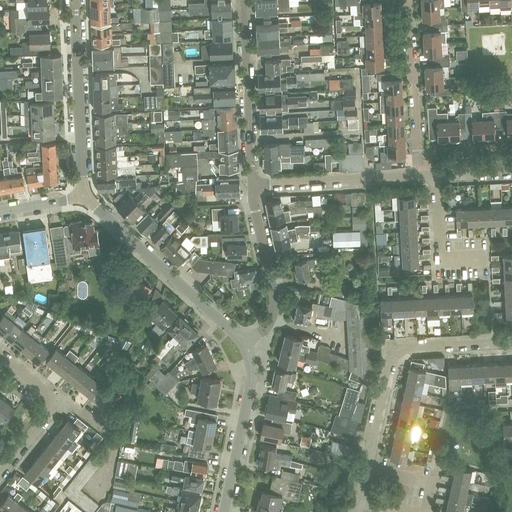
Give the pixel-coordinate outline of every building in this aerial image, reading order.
[(16,0),(17,2),(17,9),(18,9),(29,9),(47,8),(46,0),(16,0)] [(170,0),(158,0),(159,7),(159,10),(171,9),(170,0)] [(189,8),(202,8),(231,6),(231,0),(205,0),(205,2),(188,3),(189,8)] [(357,4),(357,7),(357,14),(363,13),(381,12),(380,2),(368,2),(367,0),(339,0),(340,2),(346,2),(346,5),(357,4)] [(421,0),(422,9),(439,8),(439,1),(444,1),(444,0),(421,0)] [(468,11),(467,10),(479,9),(478,0),(466,0),(467,5),(461,6),(461,11),(468,11)] [(488,0),(478,0),(479,9),(479,11),(489,11),(489,8),(489,5),(488,0)] [(500,9),(511,9),(511,11),(511,10),(511,0),(499,0),(500,7),(500,9)] [(91,5),(91,13),(91,22),(118,21),(118,16),(110,17),(110,8),(109,4),(91,5)] [(232,16),(231,6),(202,8),(189,8),(189,14),(201,13),(201,14),(210,14),(210,12),(212,12),(212,17),(232,16)] [(289,6),(256,7),(256,16),(278,15),(278,11),(289,11),(289,6)] [(160,21),(160,12),(159,10),(159,7),(139,8),(140,22),(150,21),(160,21)] [(18,17),(15,17),(16,32),(18,32),(32,31),(32,22),(42,21),(49,21),(49,8),(47,8),(29,9),(18,9),(18,17)] [(433,25),(440,25),(448,25),(447,18),(446,18),(446,17),(445,15),(443,14),(440,14),(439,8),(422,9),(422,19),(433,19),(433,25)] [(381,23),(381,12),(363,13),(357,14),(354,14),(354,18),(360,18),(360,24),(366,24),(381,23)] [(332,15),(322,15),(322,25),(325,24),(332,24),(332,15)] [(233,27),(232,18),(213,19),(214,28),(233,27)] [(278,19),(256,20),(256,27),(264,27),(264,28),(279,27),(288,26),(288,22),(279,22),(278,19)] [(151,32),(161,32),(160,21),(150,21),(151,32)] [(381,23),(366,24),(366,35),(382,34),(381,23)] [(117,24),(91,25),(91,35),(112,34),(112,28),(117,28),(117,24)] [(448,25),(440,25),(433,25),(434,31),(423,32),(424,43),(441,42),(441,31),(448,31),(448,25)] [(264,27),(256,27),(257,37),(279,36),(279,31),(288,31),(288,26),(279,27),(264,28),(264,27)] [(233,37),(233,27),(214,28),(214,38),(233,37)] [(172,32),(160,32),(161,42),(173,41),(172,32)] [(37,47),(46,47),(50,47),(50,33),(30,33),(30,43),(23,43),(23,54),(37,53),(37,47)] [(112,38),(112,34),(91,35),(92,45),(120,44),(120,38),(112,38)] [(333,34),(322,34),(323,43),(333,42),(333,34)] [(382,34),(366,35),(360,35),(361,46),(365,46),(367,46),(383,45),(382,34)] [(279,36),(257,37),(257,46),(265,46),(265,45),(280,44),(280,45),(291,45),(290,37),(284,38),(284,40),(280,41),(279,36)] [(232,41),(210,42),(211,57),(233,56),(232,41)] [(424,54),(435,54),(435,60),(444,59),(450,59),(449,53),(448,53),(447,42),(441,42),(424,43),(424,54)] [(149,43),(149,55),(161,54),(161,43),(149,43)] [(163,63),(174,63),(173,43),(162,44),(163,63)] [(322,54),(334,53),(333,43),(321,44),(322,54)] [(265,46),(257,46),(258,54),(280,53),(280,50),(291,49),(291,45),(280,45),(280,44),(265,45),(265,46)] [(355,57),(366,57),(383,56),(383,45),(367,46),(365,46),(361,46),(359,47),(360,52),(355,52),(355,57)] [(121,46),(92,47),(93,67),(128,65),(128,60),(122,60),(121,46)] [(41,55),(41,65),(62,65),(61,54),(41,55)] [(162,54),(161,54),(149,55),(150,66),(162,65),(162,63),(162,54)] [(328,68),(334,68),(334,54),(323,54),(323,60),(330,60),(330,62),(327,62),(328,68)] [(384,67),(383,56),(366,57),(366,68),(361,68),(362,74),(367,74),(367,68),(384,67)] [(286,71),(286,65),(291,64),(291,58),(266,59),(267,72),(286,71)] [(425,78),(443,77),(449,77),(448,66),(450,66),(450,59),(444,59),(444,63),(442,64),(442,66),(425,67),(425,78)] [(210,83),(235,81),(234,62),(195,65),(195,73),(204,73),(204,72),(210,72),(210,83)] [(162,63),(162,65),(162,71),(162,76),(174,75),(174,63),(163,63),(162,63)] [(62,75),(62,65),(41,65),(42,71),(31,71),(31,76),(42,76),(62,75)] [(117,72),(93,73),(93,85),(110,85),(110,79),(117,79),(117,72)] [(258,75),(259,83),(308,80),(325,79),(324,72),(296,74),(296,76),(286,77),(286,78),(280,78),(280,74),(258,75)] [(391,79),(390,73),(395,73),(376,74),(376,80),(382,80),(384,80),(384,90),(402,89),(401,79),(391,79)] [(62,85),(62,75),(42,76),(42,86),(62,85)] [(174,75),(162,76),(162,77),(163,83),(163,87),(175,86),(174,75)] [(12,77),(0,77),(0,89),(13,89),(12,77)] [(446,88),(444,89),(443,77),(425,78),(426,89),(437,88),(437,95),(451,94),(451,88),(446,88)] [(352,78),(339,78),(340,88),(353,88),(352,78)] [(309,85),(308,80),(259,83),(259,91),(280,90),(280,89),(287,89),(287,87),(309,85)] [(36,97),(63,96),(62,85),(42,86),(42,90),(35,90),(36,97)] [(118,85),(110,85),(93,85),(94,98),(110,97),(110,91),(118,91),(118,85)] [(188,97),(235,95),(235,86),(214,87),(214,91),(203,91),(203,87),(194,87),(194,89),(188,89),(188,97)] [(356,89),(346,89),(346,98),(356,98),(356,89)] [(402,89),(384,90),(381,90),(381,95),(380,95),(380,101),(403,100),(402,89)] [(259,96),(260,103),(297,101),(309,101),(309,96),(306,97),(306,96),(287,97),(287,94),(259,96)] [(235,104),(235,95),(188,97),(189,103),(195,103),(195,102),(214,101),(215,104),(235,104)] [(110,97),(94,98),(94,110),(123,109),(123,102),(119,103),(118,97),(110,97)] [(355,99),(345,99),(346,109),(355,108),(355,99)] [(403,111),(403,100),(380,101),(381,112),(386,112),(403,111)] [(25,114),(54,113),(54,101),(24,102),(25,114)] [(297,101),(260,103),(260,112),(281,111),(281,107),(287,106),(287,107),(307,106),(307,105),(311,105),(311,101),(309,101),(297,101)] [(210,118),(218,118),(236,117),(236,107),(209,109),(210,115),(210,118)] [(449,139),(448,121),(448,112),(437,113),(437,107),(427,108),(429,129),(437,128),(438,139),(439,139),(439,141),(441,142),(446,142),(448,141),(448,139),(449,139)] [(357,109),(345,109),(346,119),(357,118),(357,109)] [(180,110),(164,111),(164,119),(180,118),(180,110)] [(511,112),(506,113),(506,110),(500,111),(500,125),(507,125),(507,136),(509,136),(509,138),(511,138),(511,112)] [(162,111),(154,111),(154,121),(162,121),(162,111)] [(403,111),(386,112),(386,123),(404,122),(403,111)] [(500,125),(500,111),(489,111),(489,119),(483,119),(484,137),(495,136),(494,126),(500,125)] [(115,114),(95,114),(95,125),(115,124),(127,124),(133,123),(132,112),(115,114)] [(472,137),(484,137),(483,119),(476,120),(476,115),(475,114),(471,114),(471,112),(465,113),(466,127),(472,127),(472,137)] [(54,124),(54,113),(25,114),(25,126),(54,124)] [(459,127),(466,127),(465,113),(459,113),(459,115),(457,115),(456,116),(455,117),(455,118),(455,121),(448,121),(449,139),(450,139),(450,141),(452,142),(457,141),(459,140),(459,138),(460,138),(459,127)] [(260,116),(261,124),(308,122),(308,117),(288,118),(288,119),(282,119),(282,115),(260,116)] [(237,127),(236,117),(218,118),(210,118),(210,122),(210,128),(237,127)] [(348,119),(348,129),(358,128),(358,119),(348,119)] [(308,122),(261,124),(261,133),(282,131),(282,127),(288,127),(288,128),(304,127),(304,132),(314,131),(313,122),(308,122)] [(404,133),(404,122),(386,123),(387,134),(404,133)] [(151,132),(158,132),(165,132),(164,123),(151,123),(151,132)] [(55,136),(54,124),(25,126),(26,129),(32,128),(32,137),(55,136)] [(127,124),(115,124),(95,125),(95,134),(116,134),(127,133),(127,124)] [(218,139),(237,138),(237,127),(203,130),(203,135),(209,135),(209,139),(218,139)] [(169,142),(173,141),(175,141),(174,139),(176,139),(175,130),(165,131),(166,142),(169,142)] [(405,144),(404,133),(387,134),(382,134),(382,140),(379,140),(379,145),(387,145),(405,144)] [(116,143),(116,134),(95,134),(96,144),(116,143)] [(238,148),(237,138),(218,139),(219,143),(209,143),(210,148),(218,148),(218,149),(238,148)] [(362,142),(348,142),(349,153),(363,152),(362,142)] [(33,156),(39,156),(43,156),(56,155),(55,143),(42,143),(42,149),(38,149),(38,151),(27,152),(28,156),(33,156)] [(280,143),(261,144),(262,156),(304,155),(303,145),(292,146),(292,143),(280,143)] [(160,148),(161,154),(165,153),(164,144),(152,145),(152,149),(160,148)] [(405,144),(387,145),(388,151),(380,151),(381,162),(395,162),(395,155),(406,155),(405,144)] [(117,156),(116,146),(96,146),(97,157),(117,156)] [(220,172),(239,171),(238,150),(216,152),(216,157),(217,157),(219,157),(219,162),(220,172)] [(168,183),(176,182),(196,180),(197,180),(196,158),(195,152),(167,154),(167,169),(168,173),(168,183)] [(363,170),(363,156),(363,152),(349,153),(339,154),(339,171),(363,170)] [(314,172),(332,171),(331,154),(325,154),(325,162),(314,162),(314,172)] [(43,156),(39,156),(33,156),(28,156),(21,157),(22,166),(26,165),(26,161),(43,160),(43,168),(56,167),(56,155),(43,156)] [(304,155),(262,156),(263,169),(281,169),(280,162),(290,161),(304,161),(304,155)] [(9,164),(9,166),(13,189),(25,187),(22,170),(17,171),(16,166),(14,167),(12,156),(8,157),(8,159),(8,161),(9,164)] [(117,159),(117,156),(97,157),(97,166),(122,165),(134,165),(134,160),(127,160),(127,159),(117,159)] [(134,165),(122,165),(97,166),(97,177),(128,175),(135,175),(134,165)] [(9,193),(9,190),(13,189),(9,166),(5,167),(3,167),(5,178),(0,178),(0,189),(0,192),(1,191),(2,194),(9,193)] [(56,167),(43,168),(44,172),(27,175),(29,187),(57,182),(56,167)] [(98,192),(99,191),(116,191),(124,189),(137,188),(137,182),(115,183),(115,178),(97,179),(98,192)] [(203,184),(196,185),(196,190),(240,187),(240,179),(215,180),(215,183),(203,184)] [(176,195),(196,192),(196,190),(196,185),(196,180),(176,182),(176,195)] [(120,192),(116,195),(114,198),(118,202),(116,205),(124,213),(143,195),(152,186),(137,189),(140,191),(133,198),(128,192),(124,196),(120,192)] [(152,186),(143,195),(124,213),(133,222),(145,210),(140,204),(146,198),(148,196),(150,197),(156,190),(152,186)] [(241,196),(240,187),(196,190),(196,192),(196,195),(216,193),(216,197),(241,196)] [(365,192),(351,193),(351,204),(357,204),(365,204),(365,192)] [(345,193),(334,194),(334,202),(346,202),(345,193)] [(320,194),(312,195),(312,200),(312,205),(320,205),(320,194)] [(416,207),(416,195),(392,197),(393,208),(400,208),(416,207)] [(268,212),(295,207),(306,206),(305,200),(294,201),(294,200),(282,203),(280,196),(273,196),(273,201),(266,202),(268,212)] [(149,213),(137,226),(146,235),(158,223),(173,207),(169,203),(162,210),(163,210),(154,219),(149,213)] [(511,205),(502,206),(503,223),(511,222),(511,205)] [(306,206),(295,207),(268,212),(271,223),(286,219),(291,218),(290,214),(296,213),(307,212),(307,211),(306,206)] [(491,223),(503,223),(502,206),(490,207),(491,223)] [(417,219),(416,207),(400,208),(400,219),(417,219)] [(479,207),(467,208),(468,225),(479,224),(479,207)] [(479,224),(491,223),(490,207),(479,207),(479,224)] [(225,208),(212,208),(213,220),(222,219),(222,229),(238,229),(237,214),(225,215),(225,208)] [(456,208),(457,225),(468,225),(467,208),(456,208)] [(174,211),(173,212),(151,236),(155,239),(154,241),(156,242),(158,242),(159,243),(174,226),(171,223),(178,215),(174,211)] [(191,213),(186,218),(190,222),(195,217),(191,213)] [(353,229),(367,229),(366,216),(352,216),(353,229)] [(417,230),(417,219),(400,219),(401,231),(417,230)] [(183,220),(176,227),(182,233),(189,226),(183,220)] [(82,224),(82,221),(71,223),(71,224),(65,225),(64,227),(65,233),(67,235),(70,254),(82,252),(81,248),(89,247),(90,254),(100,253),(99,246),(100,246),(97,230),(95,230),(94,226),(93,222),(82,224)] [(307,231),(309,231),(308,225),(299,225),(293,226),(293,227),(288,228),(286,223),(271,226),(274,237),(301,231),(307,231)] [(48,248),(49,247),(46,227),(23,230),(27,258),(27,260),(27,263),(25,263),(28,281),(51,278),(49,256),(48,248)] [(19,230),(7,232),(9,249),(10,253),(22,252),(19,230)] [(360,230),(333,232),(333,246),(360,245),(360,230)] [(417,230),(401,231),(402,242),(418,241),(417,230)] [(169,256),(181,243),(176,238),(179,235),(175,231),(160,248),(169,256)] [(307,231),(301,231),(274,237),(276,247),(291,244),(290,240),(302,237),(307,237),(307,231)] [(9,249),(7,232),(0,233),(0,273),(0,271),(0,258),(10,257),(10,253),(9,249)] [(185,246),(181,243),(169,256),(178,264),(190,251),(194,246),(206,246),(206,235),(193,235),(190,241),(185,246)] [(69,264),(65,237),(53,239),(57,266),(69,264)] [(234,244),(234,237),(222,237),(222,249),(228,248),(228,257),(247,256),(247,244),(234,244)] [(419,253),(418,241),(402,242),(402,254),(419,253)] [(195,250),(185,261),(191,266),(198,258),(200,256),(195,250)] [(419,253),(402,254),(403,266),(419,265),(419,253)] [(198,258),(191,266),(197,271),(204,272),(211,273),(211,270),(213,270),(215,260),(206,259),(198,258)] [(318,258),(314,259),(307,260),(307,259),(295,262),(297,270),(295,270),(296,279),(299,278),(299,279),(310,277),(308,265),(318,263),(318,258)] [(215,260),(213,270),(222,271),(232,273),(232,269),(235,269),(235,263),(223,261),(215,260)] [(234,278),(231,279),(232,286),(235,286),(237,285),(238,288),(248,286),(247,283),(250,283),(250,282),(258,280),(256,267),(238,270),(235,271),(236,278),(234,278)] [(135,296),(130,302),(138,308),(152,289),(138,278),(128,291),(135,296)] [(67,281),(59,282),(59,289),(68,288),(67,281)] [(330,295),(343,298),(346,298),(347,293),(344,293),(346,286),(333,283),(330,295)] [(461,294),(449,295),(450,311),(462,311),(461,294)] [(462,311),(474,310),(473,294),(461,294),(462,311)] [(22,302),(26,304),(27,302),(29,299),(23,297),(23,295),(19,295),(18,302),(22,302)] [(438,296),(439,312),(450,311),(449,295),(438,296)] [(414,297),(415,313),(427,313),(426,296),(414,297)] [(438,296),(426,296),(427,313),(427,319),(439,318),(439,312),(438,296)] [(316,315),(330,317),(332,306),(336,306),(337,298),(332,297),(330,305),(319,303),(316,315)] [(403,297),(391,298),(392,314),(404,314),(403,297)] [(414,297),(403,297),(404,314),(415,313),(414,297)] [(336,306),(332,306),(330,317),(344,320),(345,308),(341,307),(342,304),(347,304),(347,300),(345,300),(346,298),(343,298),(343,299),(337,298),(336,306)] [(350,358),(344,356),(341,366),(352,370),(372,377),(375,366),(370,303),(346,298),(347,300),(347,304),(350,358)] [(387,315),(392,314),(391,298),(380,299),(381,315),(382,325),(388,325),(387,315)] [(157,321),(149,330),(150,332),(158,339),(168,328),(169,328),(168,328),(167,329),(163,326),(176,312),(163,300),(155,308),(150,314),(157,321)] [(57,310),(57,302),(48,301),(48,307),(57,310)] [(312,306),(312,305),(299,303),(296,319),(309,322),(312,306)] [(0,318),(0,331),(3,334),(13,321),(4,313),(0,318)] [(180,316),(169,328),(168,328),(175,334),(157,353),(162,358),(190,327),(188,325),(188,324),(188,323),(189,321),(185,318),(183,319),(180,316)] [(22,328),(13,321),(3,334),(12,341),(22,328)] [(22,328),(12,341),(21,348),(31,335),(36,329),(31,326),(27,332),(22,328)] [(191,328),(190,327),(162,358),(167,362),(184,343),(187,345),(198,333),(197,332),(199,330),(195,326),(193,328),(192,328),(191,328)] [(286,334),(282,348),(299,352),(302,338),(286,334)] [(41,342),(31,335),(21,348),(30,356),(41,342)] [(121,339),(119,343),(128,348),(131,343),(121,338),(121,339)] [(50,350),(41,342),(30,356),(39,363),(50,350)] [(205,344),(193,350),(196,357),(191,359),(191,360),(185,363),(187,367),(193,364),(198,361),(211,355),(205,344)] [(319,345),(317,352),(316,357),(341,366),(344,356),(329,352),(330,347),(319,345)] [(45,361),(55,368),(65,355),(56,347),(45,361)] [(314,364),(316,357),(306,355),(306,354),(299,352),(282,348),(279,362),(296,366),(297,359),(314,364)] [(70,349),(65,355),(55,368),(64,375),(74,362),(79,356),(78,357),(70,351),(71,349),(70,349)] [(306,354),(306,355),(316,357),(317,352),(307,349),(306,354)] [(211,355),(198,361),(193,364),(187,367),(189,371),(194,368),(195,369),(197,368),(198,370),(202,368),(203,372),(216,365),(211,355)] [(433,356),(433,367),(443,367),(443,356),(433,356)] [(64,375),(73,382),(83,369),(74,362),(64,375)] [(156,384),(163,377),(165,375),(158,368),(161,366),(157,362),(146,374),(156,384)] [(507,379),(506,362),(494,363),(495,380),(495,386),(507,385),(507,379)] [(471,364),(472,381),(483,380),(483,363),(471,364)] [(494,363),(483,363),(483,380),(495,380),(494,363)] [(449,382),(460,381),(460,364),(448,365),(449,382)] [(471,364),(460,364),(460,381),(472,381),(471,364)] [(176,365),(171,371),(173,374),(179,370),(176,365)] [(408,378),(424,381),(446,386),(445,376),(431,373),(430,377),(425,376),(427,370),(410,366),(408,378)] [(93,376),(83,369),(73,382),(82,390),(93,376)] [(275,369),(272,387),(279,388),(278,394),(295,400),(297,393),(284,389),(287,371),(275,369)] [(350,377),(370,384),(372,377),(352,370),(350,377)] [(165,377),(174,385),(178,380),(170,372),(165,377)] [(91,397),(102,384),(93,376),(82,390),(91,397)] [(174,385),(165,377),(161,381),(170,389),(174,385)] [(220,380),(203,377),(200,389),(218,392),(220,380)] [(408,378),(405,389),(421,393),(424,381),(408,378)] [(150,381),(148,384),(153,389),(156,386),(150,381)] [(165,394),(170,389),(161,381),(157,386),(165,394)] [(339,414),(347,417),(352,419),(359,420),(361,421),(366,403),(357,401),(360,391),(348,387),(339,414)] [(318,395),(319,392),(317,389),(313,388),(311,390),(310,394),(312,396),(315,397),(318,395)] [(216,404),(218,392),(200,389),(198,401),(216,404)] [(403,400),(419,404),(421,393),(405,389),(403,400)] [(297,401),(282,398),(270,395),(266,415),(285,419),(288,406),(296,407),(297,401)] [(403,400),(400,412),(416,415),(419,404),(403,400)] [(16,408),(7,401),(0,409),(0,416),(6,421),(16,408)] [(198,423),(196,430),(214,434),(217,420),(207,418),(208,412),(186,408),(185,414),(192,416),(190,421),(198,423)] [(400,412),(397,423),(414,427),(416,415),(400,412)] [(331,430),(355,438),(357,432),(355,431),(359,420),(352,419),(347,417),(344,426),(333,422),(331,430)] [(68,419),(61,429),(74,439),(81,429),(68,419)] [(133,419),(129,441),(134,442),(138,420),(133,419)] [(290,433),(292,422),(278,419),(277,425),(264,423),(261,436),(281,440),(282,432),(290,433)] [(511,422),(502,423),(503,439),(511,438),(511,422)] [(411,438),(414,427),(397,423),(395,434),(411,438)] [(67,448),(74,439),(61,429),(54,437),(67,448)] [(214,434),(196,430),(188,429),(185,442),(190,443),(188,454),(206,458),(208,447),(212,448),(214,434)] [(395,434),(392,446),(409,449),(411,438),(395,434)] [(297,445),(307,446),(308,437),(299,435),(297,445)] [(47,446),(60,457),(67,448),(54,437),(47,446)] [(329,440),(328,444),(324,442),(322,450),(345,455),(348,444),(329,440)] [(165,443),(164,450),(175,452),(176,445),(165,443)] [(261,445),(260,455),(287,459),(288,454),(276,452),(277,447),(261,445)] [(52,466),(60,457),(47,446),(39,455),(52,466)] [(407,456),(409,449),(392,446),(390,457),(406,461),(406,460),(408,460),(409,457),(407,456)] [(103,461),(94,453),(89,459),(99,467),(103,461)] [(48,471),(52,466),(39,455),(33,464),(45,475),(45,474),(48,477),(51,473),(48,471)] [(292,459),(287,459),(260,455),(258,465),(280,468),(281,464),(291,465),(292,459)] [(334,455),(332,462),(339,464),(341,457),(334,455)] [(161,468),(168,469),(168,467),(173,468),(206,474),(206,469),(207,468),(208,466),(207,464),(207,463),(193,461),(192,466),(183,464),(183,461),(163,458),(161,468)] [(89,459),(85,464),(95,471),(99,467),(89,459)] [(130,462),(118,460),(115,475),(127,477),(130,462)] [(45,475),(33,464),(25,473),(40,485),(43,482),(41,480),(45,475)] [(85,464),(82,468),(91,476),(95,471),(85,464)] [(70,465),(65,470),(72,475),(76,470),(70,465)] [(456,466),(453,477),(469,481),(472,470),(456,466)] [(91,476),(82,468),(78,473),(88,481),(91,476)] [(170,478),(185,481),(184,485),(202,488),(202,487),(203,486),(204,483),(203,482),(204,478),(187,475),(187,473),(171,470),(170,478)] [(280,477),(298,481),(300,474),(282,470),(280,477)] [(78,473),(74,478),(84,486),(88,481),(78,473)] [(263,491),(262,498),(281,503),(283,497),(298,500),(303,482),(298,481),(280,477),(273,475),(269,492),(263,491)] [(32,483),(24,476),(18,482),(27,490),(30,486),(32,483)] [(467,492),(469,481),(453,477),(451,488),(467,492)] [(63,492),(70,497),(78,488),(80,490),(84,486),(74,478),(63,492)] [(113,487),(116,488),(124,490),(125,490),(127,483),(114,480),(113,487)] [(6,485),(1,492),(5,496),(11,489),(6,485)] [(59,485),(51,495),(54,498),(62,488),(59,485)] [(183,495),(181,502),(199,505),(201,498),(199,498),(200,494),(184,490),(184,488),(173,486),(171,493),(183,495)] [(77,503),(85,493),(80,490),(78,488),(70,497),(77,503)] [(124,491),(124,490),(116,488),(116,489),(114,489),(111,501),(138,508),(141,493),(130,491),(129,492),(124,491)] [(464,504),(467,492),(451,488),(448,500),(464,504)] [(0,507),(5,511),(9,511),(18,501),(23,496),(17,492),(13,497),(9,494),(0,504),(0,507)] [(77,503),(82,506),(89,497),(85,493),(77,503)] [(483,496),(480,507),(484,508),(488,509),(491,509),(494,498),(491,497),(487,496),(483,496)] [(82,506),(86,510),(94,501),(89,497),(82,506)] [(281,503),(262,498),(259,498),(256,511),(257,511),(276,511),(279,503),(281,504),(281,503)] [(71,511),(73,511),(75,510),(77,507),(68,500),(66,503),(72,507),(69,510),(71,511)] [(462,511),(464,504),(448,500),(445,511),(449,511),(462,511)] [(24,511),(27,508),(18,501),(9,511),(24,511)] [(93,511),(99,504),(94,501),(86,510),(88,511),(93,511)] [(155,511),(117,503),(111,502),(109,511),(108,511),(155,511)] [(197,511),(199,505),(181,502),(179,510),(167,507),(165,511),(197,511)]
